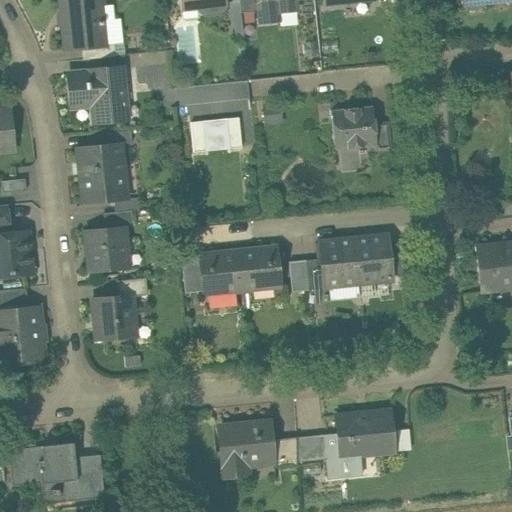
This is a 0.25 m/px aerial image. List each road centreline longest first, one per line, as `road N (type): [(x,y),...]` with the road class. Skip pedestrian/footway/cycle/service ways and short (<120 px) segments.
road 1 (residential): [(423,0),(431,336),(396,365),(78,401)]
road 2 (residential): [(36,80),(78,401)]
